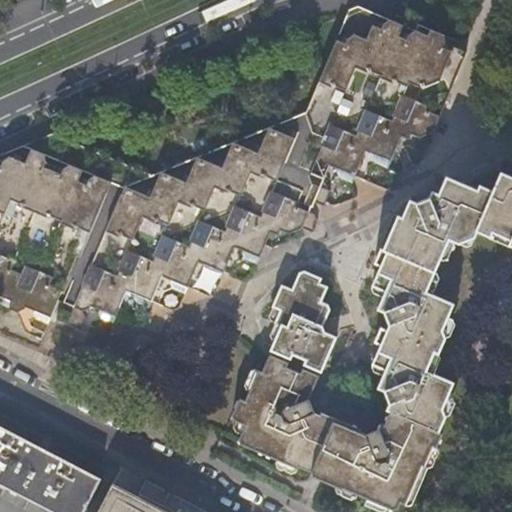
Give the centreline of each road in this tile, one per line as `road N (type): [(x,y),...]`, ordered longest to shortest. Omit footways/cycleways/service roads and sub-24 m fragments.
road 1 (unknown): [(498,0),(449,102),(431,99),(379,62),(359,62),(292,155),(245,182),(188,199),(119,194),(105,201),(78,255),(56,255),(21,232),(0,238)]
road 2 (residential): [(0,376),(259,511)]
road 3 (secondary): [(0,115),(240,0)]
road 4 (secondary): [(119,0),(0,54)]
